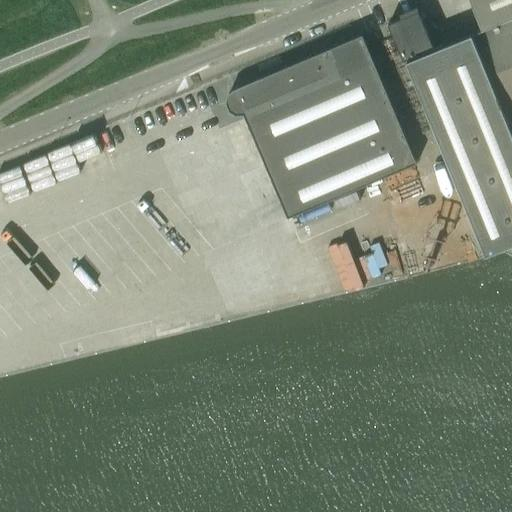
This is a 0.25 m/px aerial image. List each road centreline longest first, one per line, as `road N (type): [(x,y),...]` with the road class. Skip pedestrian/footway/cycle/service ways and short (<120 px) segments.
road 1 (tertiary): [(0,142),(302,17)]
road 2 (unclassified): [(114,34),(258,6),(290,4),(302,17)]
road 3 (unclassified): [(0,112),(114,34)]
